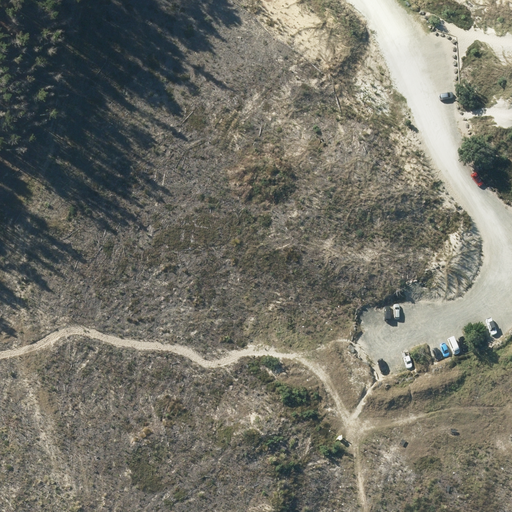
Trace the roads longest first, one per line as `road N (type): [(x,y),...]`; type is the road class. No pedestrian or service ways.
road 1 (unclassified): [(386,344),(475,308),(500,263),(374,0)]
road 2 (track): [(386,344),(353,419),(365,511)]
